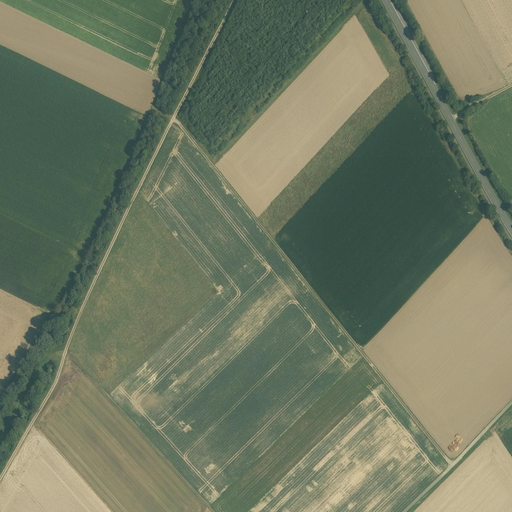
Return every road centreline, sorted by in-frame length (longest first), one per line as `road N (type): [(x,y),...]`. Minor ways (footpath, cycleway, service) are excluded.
road 1 (track): [(193,0),(151,107),(173,118),(451,466)]
road 2 (track): [(233,0),(126,213),(55,380),(0,479)]
road 3 (track): [(151,107),(86,254),(0,400)]
road 4 (secondary): [(511,229),(386,0)]
road 5 (track): [(31,345),(65,355),(210,511)]
road 6 (track): [(209,162),(367,0)]
road 7 (track): [(404,511),(511,403)]
